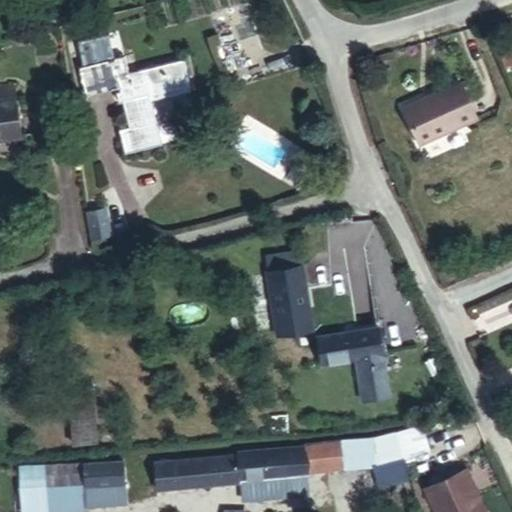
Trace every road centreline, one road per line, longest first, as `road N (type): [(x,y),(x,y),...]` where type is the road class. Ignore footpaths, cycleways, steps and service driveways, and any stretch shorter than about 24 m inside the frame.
road 1 (residential): [(0,282),(386,187)]
road 2 (residential): [(386,187),(433,316),(511,463)]
road 3 (residential): [(482,0),(335,48)]
road 4 (residential): [(335,48),(386,187)]
